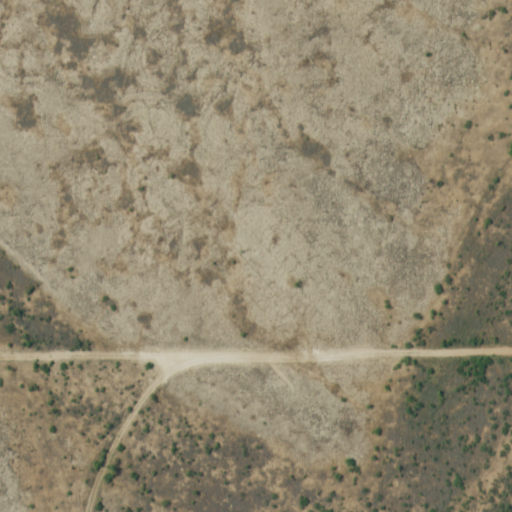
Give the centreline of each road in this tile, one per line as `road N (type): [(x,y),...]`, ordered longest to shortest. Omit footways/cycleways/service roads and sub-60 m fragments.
road 1 (residential): [(511,346),(284,355),(0,351)]
road 2 (residential): [(90,511),(109,451),(135,406),(190,353)]
